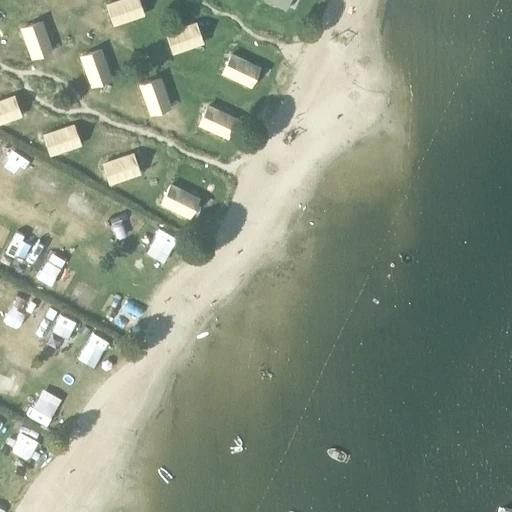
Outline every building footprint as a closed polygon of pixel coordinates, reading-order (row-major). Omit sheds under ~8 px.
[(293,0),(293,2),(314,10),(317,0),(293,0)] [(192,121),(201,102),(178,91),(169,110),(192,121)] [(52,160),(44,178),(63,187),(71,169),(52,160)] [(152,242),(174,256),(186,236),(165,223),(152,242)] [(132,328),(146,300),(125,289),(110,317),(132,328)] [(31,408),(52,420),(64,400),(42,388),(31,408)] [(17,417),(13,427),(35,438),(40,428),(17,417)]
